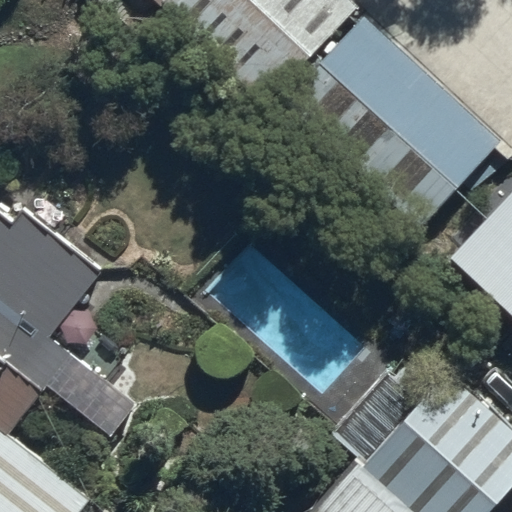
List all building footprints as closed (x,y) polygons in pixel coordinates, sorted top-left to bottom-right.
[(358,4),(353,0),(157,0),(263,101),(358,4)] [(503,142),(367,10),(286,96),(421,227),(503,142)] [(110,436),(136,403),(52,333),(105,267),(26,204),(16,216),(0,202),(0,422),(11,431),(47,386),(110,436)] [(486,511),(511,484),(511,422),(449,368),(422,393),(388,362),(329,428),(359,455),(307,511),(486,511)] [(11,431),(0,422),(0,511),(79,511),(92,496),(11,431)]
